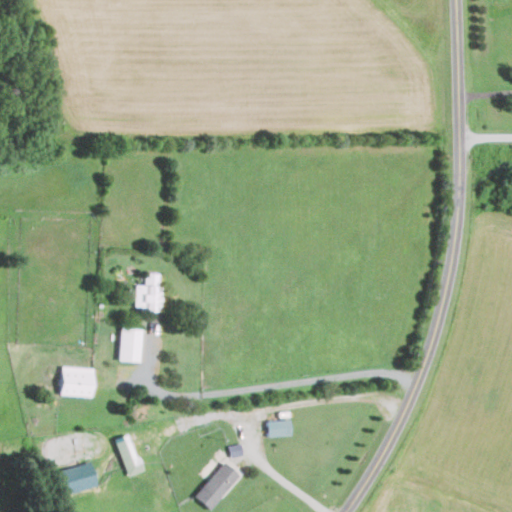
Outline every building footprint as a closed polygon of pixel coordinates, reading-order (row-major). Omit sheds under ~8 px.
[(158,309),(159,272),(144,272),(144,284),(134,284),(133,309),(158,309)] [(140,328),(118,327),(117,361),(139,361),(140,328)] [(90,396),(91,367),(59,366),(58,395),(90,396)] [(267,437),(290,434),(288,418),(265,421),(267,437)] [(127,476),(141,470),(127,433),(112,439),(127,476)] [(242,453),(239,442),(227,445),(230,456),(242,453)] [(64,494),(96,485),(89,460),(57,470),(64,494)] [(237,473),(219,460),(193,498),(210,510),(237,473)]
